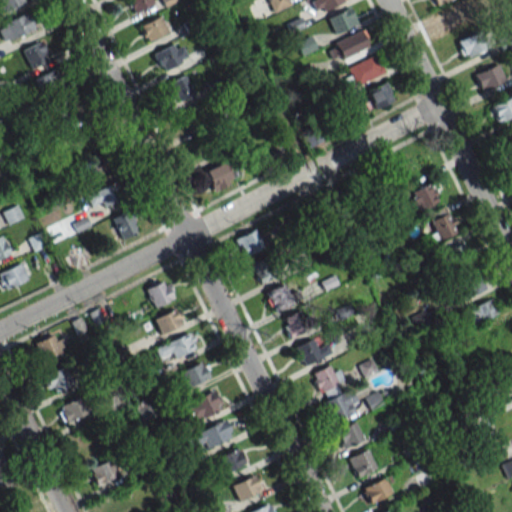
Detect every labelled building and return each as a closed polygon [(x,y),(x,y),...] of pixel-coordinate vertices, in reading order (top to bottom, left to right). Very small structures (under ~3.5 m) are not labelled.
[(0,0),(0,12),(0,13),(23,1),(22,0),(0,0)] [(289,0),(268,0),(268,8),(289,8),(289,0)] [(309,0),(315,13),(344,0),(309,0)] [(325,18),(333,33),(356,22),(348,6),(325,18)] [(0,25),(0,36),(3,42),(33,27),(25,12),(0,25)] [(145,41),(166,32),(158,16),(138,25),(145,41)] [(339,59),(369,45),(362,29),(332,42),(339,59)] [(476,31),(455,41),(462,58),(483,48),(476,31)] [(27,67),(47,60),(40,41),(20,49),(27,67)] [(151,53),(158,70),(186,59),(179,41),(151,53)] [(345,68),(354,86),(381,72),(372,55),(345,68)] [(472,74),(480,91),(503,80),(495,63),(472,74)] [(34,79),(44,96),(63,86),(53,68),(34,79)] [(192,93),(183,75),(164,85),(173,103),(192,93)] [(374,108),(392,100),(384,82),(366,90),(374,108)] [(494,123),(511,115),(511,97),(511,95),(486,107),(494,123)] [(177,112),(184,128),(202,119),(195,103),(177,112)] [(308,145),(318,140),(314,131),(303,136),(308,145)] [(213,191),(233,181),(223,161),(203,171),(213,191)] [(413,211),(437,201),(429,183),(405,193),(413,211)] [(114,186),(85,191),(88,207),(117,201),(114,186)] [(0,211),(6,223),(20,216),(14,205),(0,211)] [(138,232),(128,209),(110,217),(120,240),(138,232)] [(433,240),(455,233),(447,212),(426,220),(433,240)] [(234,237),(241,256),(262,248),(255,229),(234,237)] [(0,256),(8,253),(0,236),(0,256)] [(441,250),(447,271),(469,265),(464,244),(441,250)] [(282,271),(272,252),(249,265),(259,283),(282,271)] [(0,271),(0,289),(25,279),(18,263),(0,271)] [(465,297),(483,287),(475,272),(456,281),(465,297)] [(143,288),(151,307),(172,297),(164,279),(143,288)] [(264,290),(272,310),(296,300),(289,281),(264,290)] [(460,313),(467,328),(497,312),(490,298),(460,313)] [(179,324),(172,309),(151,318),(159,334),(179,324)] [(298,312),(282,328),(293,338),(308,323),(298,312)] [(410,316),(414,327),(426,323),(422,312),(410,316)] [(32,343),(44,365),(67,353),(55,331),(32,343)] [(195,345),(188,331),(153,348),(160,362),(195,345)] [(293,348),(306,366),(328,350),(323,343),(316,348),(308,338),(293,348)] [(178,372),(186,388),(208,376),(199,361),(178,372)] [(511,383),(511,362),(497,371),(506,387),(511,383)] [(331,372),(327,364),(309,374),(319,393),(343,380),(337,369),(331,372)] [(41,374),(48,393),(70,385),(63,366),(41,374)] [(192,422),(221,406),(211,389),(182,406),(192,422)] [(323,400),(330,419),(358,408),(350,389),(323,400)] [(85,414),(81,398),(56,405),(61,421),(85,414)] [(191,453),(230,435),(223,420),(184,437),(191,453)] [(341,448),(361,439),(353,422),(333,431),(341,448)] [(244,462),(236,447),(213,459),(220,473),(244,462)] [(374,466),(364,448),(345,459),(355,476),(374,466)] [(119,473),(111,457),(87,469),(95,485),(119,473)] [(511,459),(500,462),(503,476),(511,474),(511,459)] [(229,485),(237,500),(259,489),(251,473),(229,485)] [(0,476),(0,493),(12,489),(7,474),(0,476)] [(360,487),(367,502),(393,490),(387,475),(360,487)] [(269,511),(266,503),(245,511),(269,511)]
